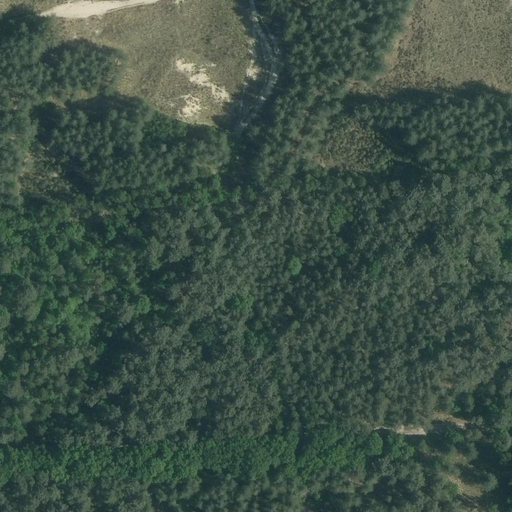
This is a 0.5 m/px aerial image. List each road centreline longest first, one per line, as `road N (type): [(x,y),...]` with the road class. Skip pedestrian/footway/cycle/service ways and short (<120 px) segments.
road 1 (track): [(511,425),(257,441)]
road 2 (track): [(257,441),(130,447)]
road 3 (track): [(130,447),(8,453)]
